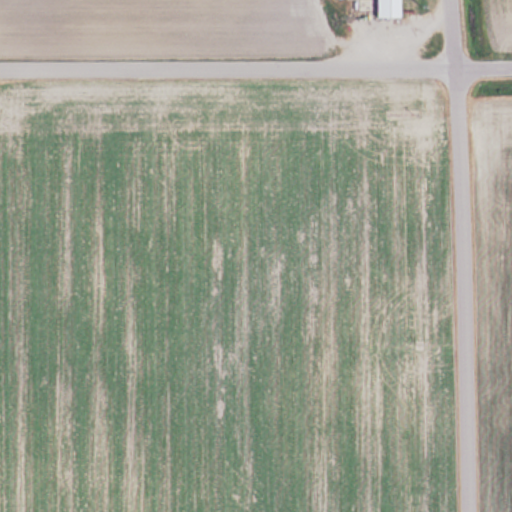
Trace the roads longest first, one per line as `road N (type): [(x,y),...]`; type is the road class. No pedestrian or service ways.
road 1 (residential): [(467,511),(451,0)]
road 2 (residential): [(0,75),(511,71)]
